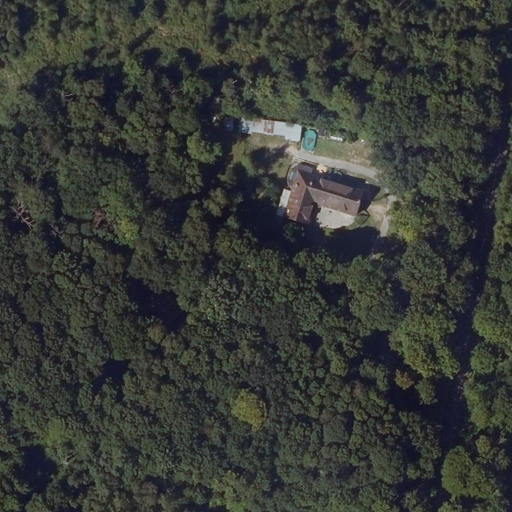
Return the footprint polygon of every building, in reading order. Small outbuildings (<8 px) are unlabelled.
[(224,117),(224,131),(234,131),(234,118),(224,117)] [(300,139),(301,124),(237,119),(237,125),(240,125),(239,134),(300,139)] [(304,130),(303,146),(315,147),(316,131),(304,130)] [(319,209),(362,214),(365,190),(310,184),(310,175),(297,175),(297,181),(289,182),(288,193),(291,198),(296,198),(295,204),(292,230),(317,232),(319,209)] [(282,203),(280,229),(292,230),(295,204),(282,203)]
